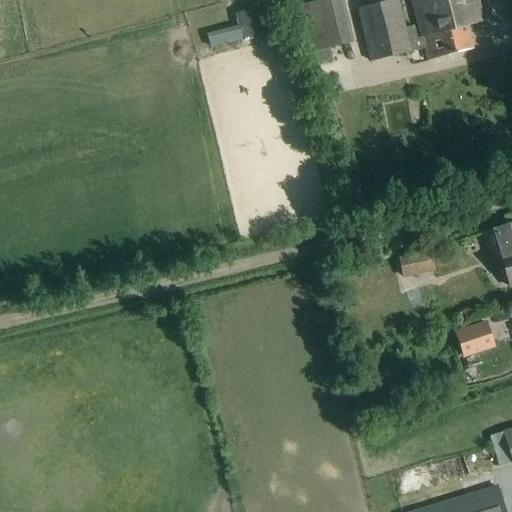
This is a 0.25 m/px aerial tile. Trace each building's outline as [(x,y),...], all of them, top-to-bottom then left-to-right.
[(395,0),(358,10),(371,63),(410,53),(410,52),(425,49),(428,62),(473,51),(466,27),(482,23),(476,0),(411,0),(421,38),(417,39),(413,27),(404,29),(396,0),(395,0)] [(258,8),(234,14),(237,28),(205,36),(207,48),(264,35),(258,8)] [(511,224),(483,233),(494,268),(502,265),(510,289),(511,288),(511,224)] [(399,256),(403,279),(434,273),(430,250),(399,256)] [(486,322),(454,333),(463,359),(495,348),(486,322)] [(511,429),(488,438),(498,470),(511,465),(511,429)] [(503,511),(496,488),(418,511),(503,511)]
